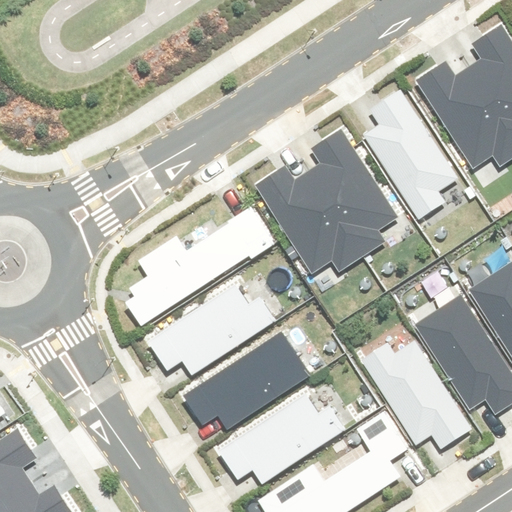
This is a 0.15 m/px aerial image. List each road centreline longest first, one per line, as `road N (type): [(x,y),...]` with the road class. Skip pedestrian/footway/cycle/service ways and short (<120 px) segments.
road 1 (tertiary): [(59,225),(415,0)]
road 2 (residential): [(42,312),(167,511)]
